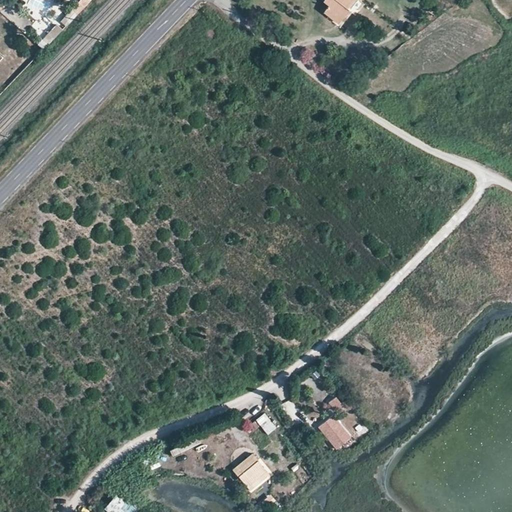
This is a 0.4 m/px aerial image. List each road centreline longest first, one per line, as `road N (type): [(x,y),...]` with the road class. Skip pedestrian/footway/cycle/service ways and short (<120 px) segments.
road 1 (unclassified): [(488,181),(325,345),(274,384),(126,452),(69,511)]
road 2 (unclassified): [(488,181),(318,78),(218,0)]
road 3 (tertiary): [(0,194),(186,0)]
